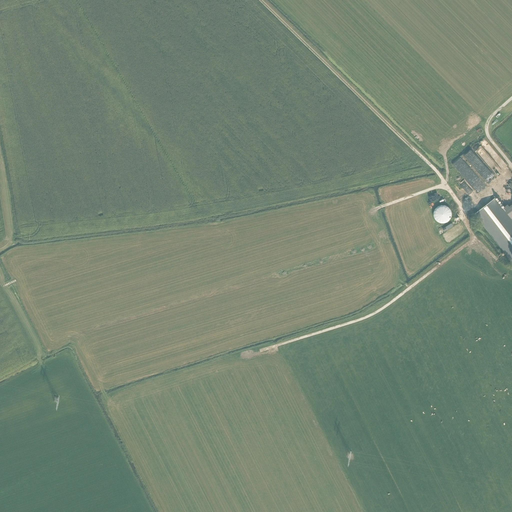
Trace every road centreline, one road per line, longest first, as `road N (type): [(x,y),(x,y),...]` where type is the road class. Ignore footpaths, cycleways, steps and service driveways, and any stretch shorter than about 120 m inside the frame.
road 1 (track): [(430,164),(213,212),(6,239)]
road 2 (track): [(475,239),(366,317),(261,350)]
road 3 (track): [(410,146),(258,0)]
road 4 (track): [(410,146),(435,168),(496,260)]
